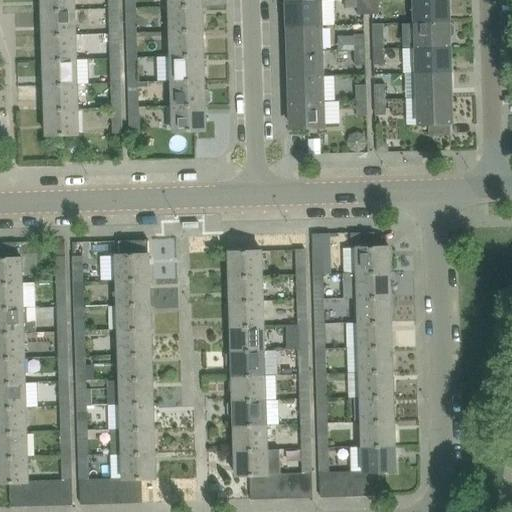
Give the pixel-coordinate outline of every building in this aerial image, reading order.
[(75,10),(74,0),(42,0),(43,11),(75,10)] [(322,26),(321,0),(289,1),(289,27),(322,26)] [(369,14),(368,0),(357,0),(357,14),(369,14)] [(379,14),(378,0),(368,0),(369,14),(379,14)] [(449,21),(448,0),(416,0),(418,22),(449,21)] [(204,30),(203,6),(170,7),(171,31),(204,30)] [(119,9),(109,9),(110,25),(120,25),(119,9)] [(76,35),(75,10),(43,11),(44,35),(76,35)] [(137,16),(128,16),(128,33),(137,32),(137,16)] [(449,24),(449,21),(418,22),(418,48),(450,47),(450,37),(453,37),(455,34),(455,27),(452,24),(449,24)] [(384,49),(383,24),(373,24),(374,49),(384,49)] [(323,51),(322,26),(289,27),(290,52),(323,51)] [(205,55),(204,30),(171,31),(172,56),(205,55)] [(120,33),(110,34),(111,50),(120,50),(120,33)] [(354,35),(355,50),(365,50),(365,34),(354,35)] [(77,59),(76,35),(44,35),(45,60),(77,59)] [(137,41),(128,41),(129,58),(138,57),(137,41)] [(451,72),(450,47),(418,48),(419,73),(451,72)] [(384,64),(384,49),(374,49),(374,64),(384,64)] [(366,65),(365,50),(355,50),(355,66),(366,65)] [(323,76),(323,51),(290,52),(291,77),(323,76)] [(205,80),(205,55),(172,56),(172,81),(205,80)] [(121,58),(111,58),(112,74),(121,74),(121,58)] [(77,84),(77,59),(45,60),(45,85),(77,84)] [(138,66),(129,66),(130,82),(139,82),(138,66)] [(452,97),(451,72),(419,73),(420,98),(452,97)] [(324,101),(323,76),(291,77),(292,102),(324,101)] [(208,90),(206,91),(205,80),(172,81),(173,106),(206,105),(206,104),(209,104),(212,101),(211,93),(208,90)] [(121,83),(112,83),(112,99),(122,99),(121,83)] [(78,109),(77,84),(45,85),(46,110),(78,109)] [(368,99),(367,84),(356,85),(357,100),(368,99)] [(387,99),(386,84),(375,84),(376,99),(387,99)] [(139,90),(130,91),(130,107),(139,107),(139,90)] [(453,123),(452,97),(420,98),(421,124),(429,123),(430,136),(452,136),(452,123),(453,123)] [(369,115),(368,99),(357,100),(358,115),(369,115)] [(387,114),(387,99),(376,99),(376,115),(387,114)] [(325,127),(324,101),(292,102),(293,128),(325,127)] [(207,130),(206,105),(173,106),(174,131),(207,130)] [(122,108),(113,108),(113,124),(122,124),(122,108)] [(79,134),(78,109),(46,110),(47,135),(79,134)] [(140,116),(130,116),(131,133),(140,132),(140,116)] [(349,142),(351,149),(358,152),(365,149),(368,142),(365,135),(358,132),(351,135),(349,142)] [(383,144),(376,144),(377,156),(389,155),(389,149),(383,144)] [(390,273),(389,248),(375,248),(375,233),(351,233),(351,249),(357,249),(357,274),(390,273)] [(120,256),(116,256),(117,281),(150,280),(149,241),(119,242),(120,256)] [(307,276),(306,251),(297,251),(297,276),(307,276)] [(262,277),(261,252),(230,253),(230,278),(262,277)] [(57,283),(66,283),(66,256),(56,257),(57,283)] [(323,258),(314,258),(315,275),(324,275),(323,258)] [(0,284),(23,284),(22,259),(0,259),(0,284)] [(84,265),(75,266),(76,282),(85,282),(84,265)] [(391,298),(390,273),(357,274),(344,274),(344,299),(358,299),(391,298)] [(307,276),(297,276),(298,292),(307,292),(307,276)] [(263,302),(262,277),(230,278),(231,303),(263,302)] [(150,280),(117,281),(118,306),(151,305),(150,280)] [(66,283),(57,283),(58,299),(67,299),(66,283)] [(324,283),(315,283),(315,300),(325,299),(324,283)] [(0,309),(23,309),(23,284),(0,284),(0,309)] [(85,290),(76,291),(76,307),(85,307),(85,290)] [(391,322),(391,298),(358,299),(359,323),(391,322)] [(307,300),(298,301),(299,317),(308,317),(307,300)] [(263,327),(263,302),(231,303),(232,328),(263,327)] [(151,305),(118,306),(119,330),(151,329),(151,305)] [(68,333),(67,308),(58,308),(59,333),(68,333)] [(325,308),(316,308),(316,325),(326,324),(325,308)] [(37,322),(24,322),(23,309),(0,309),(0,334),(24,334),(24,332),(37,332),(37,322)] [(86,315),(76,315),(77,332),(86,331),(86,315)] [(392,347),(391,322),(359,323),(360,348),(392,347)] [(308,326),(299,326),(299,342),(308,342),(308,326)] [(264,352),(263,327),(232,328),(232,353),(264,352)] [(151,329),(119,330),(119,355),(152,354),(151,329)] [(68,333),(59,333),(59,349),(68,349),(68,333)] [(326,333),(316,333),(317,350),(326,349),(326,333)] [(0,359),(25,358),(24,334),(0,334),(0,359)] [(86,340),(77,340),(77,356),(87,356),(86,340)] [(393,372),(392,347),(360,348),(361,373),(393,372)] [(309,350),(300,351),(300,367),(309,367),(309,350)] [(265,376),(264,352),(232,353),(233,354),(230,354),(227,356),(227,366),(230,368),(233,368),(233,377),(265,376)] [(152,354),(119,355),(120,379),(153,378),(152,354)] [(68,357),(59,357),(60,374),(69,373),(68,357)] [(0,383),(26,383),(25,358),(0,359),(0,383)] [(327,358),(317,358),(318,374),(327,374),(327,358)] [(87,364),(78,364),(78,381),(87,381),(87,364)] [(394,397),(393,372),(361,373),(361,398),(394,397)] [(309,375),(300,375),(301,391),(310,391),(309,375)] [(266,401),(265,376),(233,377),(234,402),(266,401)] [(153,378),(120,379),(121,404),(154,403),(153,378)] [(69,382),(60,382),(61,398),(69,398),(69,382)] [(0,408),(27,408),(26,383),(0,383),(0,408)] [(327,383),(318,383),(318,399),(328,399),(327,383)] [(88,389),(78,389),(79,405),(88,405),(88,389)] [(394,422),(394,397),(361,398),(362,423),(394,422)] [(310,400),(301,400),(302,416),(310,416),(310,400)] [(266,401),(234,402),(231,402),(228,405),(229,414),(231,418),(234,418),(235,426),(266,425),(266,401)] [(154,403),(121,404),(122,429),(155,428),(154,403)] [(70,407),(61,407),(61,423),(70,423),(70,407)] [(328,407),(319,408),(319,424),(329,424),(328,407)] [(0,433),(28,433),(27,408),(0,408),(0,433)] [(88,413),(79,413),(79,429),(89,429),(88,413)] [(395,446),(394,422),(362,423),(363,447),(395,446)] [(310,424),(302,424),(302,441),(311,441),(310,424)] [(267,450),(266,425),(235,426),(235,451),(267,450)] [(122,429),(110,429),(111,455),(123,455),(155,454),(155,428),(122,429)] [(70,431),(62,432),(62,448),(71,448),(70,431)] [(329,432),(319,432),(320,448),(329,448),(329,432)] [(0,458),(28,458),(28,433),(0,433),(0,458)] [(89,439),(80,440),(80,456),(89,456),(89,439)] [(396,472),(395,446),(363,447),(364,471),(369,471),(382,471),(382,472),(396,472)] [(311,449),(303,449),(303,466),(312,465),(311,449)] [(268,475),(268,474),(267,450),(235,451),(236,476),(251,476),(263,476),(268,475)] [(155,454),(123,455),(123,478),(129,478),(141,478),(141,479),(156,479),(155,454)] [(71,456),(62,457),(63,473),(71,473),(71,456)] [(330,456),(320,456),(321,473),(330,472),(330,456)] [(29,482),(29,481),(28,458),(0,458),(0,483),(11,483),(23,483),(29,482)] [(89,462),(80,463),(81,479),(90,479),(89,462)] [(358,497),(357,471),(345,472),(346,497),(358,497)] [(369,471),(364,471),(357,471),(358,497),(370,496),(369,471)] [(382,496),(382,472),(382,471),(369,471),(370,496),(382,496)] [(334,497),(333,472),(330,472),(321,473),(321,498),(334,497)] [(346,497),(345,472),(333,472),(334,497),(346,497)] [(300,498),(299,473),(287,474),(288,498),(300,498)] [(312,497),(312,473),(303,473),(299,473),(300,498),(312,497)] [(276,499),(275,474),(268,474),(268,475),(263,476),(264,499),(276,499)] [(288,498),(287,474),(275,474),(276,499),(288,498)] [(264,499),(263,476),(251,476),(251,499),(264,499)] [(106,504),(105,478),(93,479),(94,504),(106,504)] [(118,503),(117,478),(105,478),(106,504),(118,503)] [(129,478),(123,478),(117,478),(118,503),(130,503),(129,478)] [(142,503),(141,479),(141,478),(129,478),(130,503),(142,503)] [(72,479),(63,480),(59,480),(60,505),(72,505),(72,479)] [(93,479),(90,479),(81,479),(81,504),(94,504),(93,479)] [(48,505),(47,480),(35,481),(36,506),(48,505)] [(60,505),(59,480),(47,480),(48,505),(60,505)] [(36,506),(35,481),(29,481),(29,482),(23,483),(24,506),(36,506)] [(24,506),(23,483),(11,483),(11,506),(24,506)]
